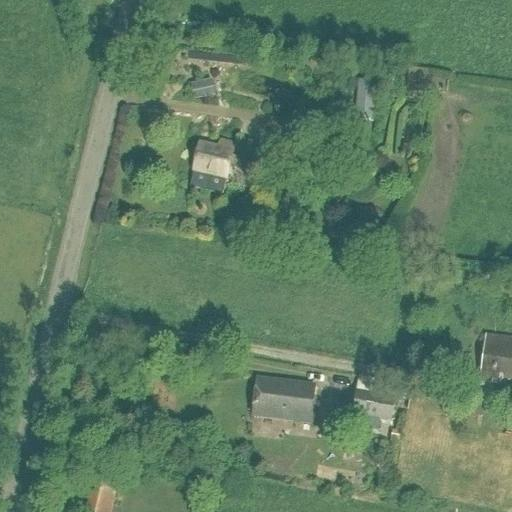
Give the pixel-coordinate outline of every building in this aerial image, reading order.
[(426,96),(428,72),(408,70),(406,94),(426,96)] [(191,85),(194,100),(215,96),(211,81),(191,85)] [(373,124),(376,84),(358,83),(354,123),(373,124)] [(235,168),(237,157),(231,156),(233,144),(217,141),(216,147),(199,144),(190,188),(223,194),(229,167),(235,168)] [(281,187),(287,156),(261,151),(258,167),(269,169),(266,184),(281,187)] [(306,172),(309,155),(292,152),(290,170),(306,172)] [(331,181),(333,160),(317,158),(315,180),(331,181)] [(511,388),(511,340),(486,337),(480,384),(511,388)] [(398,395),(400,384),(358,377),(351,416),(393,424),(395,409),(408,412),(411,397),(398,395)] [(311,425),(315,387),(258,380),(254,419),(311,425)] [(391,441),(399,442),(400,435),(393,433),(391,441)] [(364,474),(347,475),(349,491),(365,490),(364,474)] [(111,511),(118,483),(93,478),(85,511),(111,511)]
